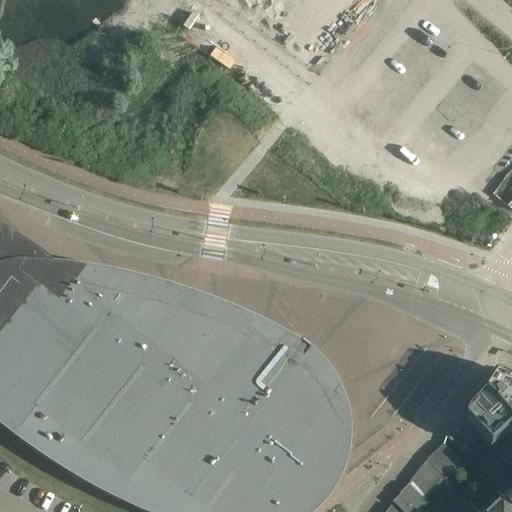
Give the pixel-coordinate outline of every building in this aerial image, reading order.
[(324,511),(336,492),(343,472),(346,457),(347,445),(347,432),(346,413),(341,392),(335,379),(320,358),(305,345),(290,332),(270,322),(243,309),(214,296),(171,282),(130,271),(113,266),(83,261),(61,259),(48,258),(34,245),(9,229),(0,222),(0,270),(2,272),(15,255),(62,292),(70,282),(69,282),(70,281),(95,301),(98,297),(104,289),(106,287),(108,285),(111,283),(113,282),(116,281),(119,281),(122,281),(125,282),(127,284),(130,285),(132,288),(133,290),(134,293),(135,296),(135,298),(135,301),(134,304),(133,307),(139,308),(148,310),(159,312),(173,316),(184,319),(192,322),(207,327),(216,330),(228,334),(238,339),(246,329),(286,361),(293,352),(301,359),(294,367),(334,398),(288,456),(327,486),(328,485),(328,486),(322,496),(314,505),(305,511),(159,511),(155,510),(131,498),(120,493),(111,488),(100,482),(89,476),(69,464),(59,458),(49,451),(39,444),(29,437),(18,429),(0,414),(0,436),(2,438),(35,463),(76,489),(120,511),(324,511)] [(0,414),(18,429),(29,437),(39,444),(49,451),(59,458),(69,464),(89,476),(100,482),(111,488),(120,493),(131,498),(155,510),(159,511),(305,511),(314,505),(322,496),(328,486),(328,485),(327,486),(288,456),(334,398),(294,367),(301,359),(293,352),(286,361),(246,329),(238,339),(228,334),(216,330),(207,327),(192,322),(184,319),(173,316),(159,312),(148,310),(139,308),(133,307),(134,304),(135,301),(135,298),(135,296),(134,293),(133,290),(132,288),(130,285),(127,284),(125,282),(122,281),(119,281),(116,281),(113,282),(111,283),(108,285),(106,287),(104,289),(98,297),(95,301),(70,281),(69,282),(70,282),(62,292),(15,255),(2,272),(0,270),(0,414)] [(500,371),(462,417),(490,448),(497,456),(509,445),(511,447),(511,472),(509,475),(511,478),(511,379),(510,378),(500,371)] [(475,438),(475,437),(459,420),(451,429),(468,446),(475,438)] [(466,448),(468,446),(451,429),(445,437),(461,453),(466,448)] [(468,446),(466,448),(474,455),(482,445),(475,438),(468,446)] [(432,451),(452,473),(460,465),(439,443),(432,451)] [(443,480),(452,473),(432,451),(425,460),(443,480)] [(416,472),(409,481),(425,498),(434,489),(416,472)] [(399,494),(416,511),(417,511),(425,504),(406,485),(399,494)] [(511,511),(511,490),(499,502),(508,511),(511,511)] [(400,511),(416,511),(399,494),(391,503),(400,511)] [(508,511),(499,502),(493,496),(476,511),(508,511)]
